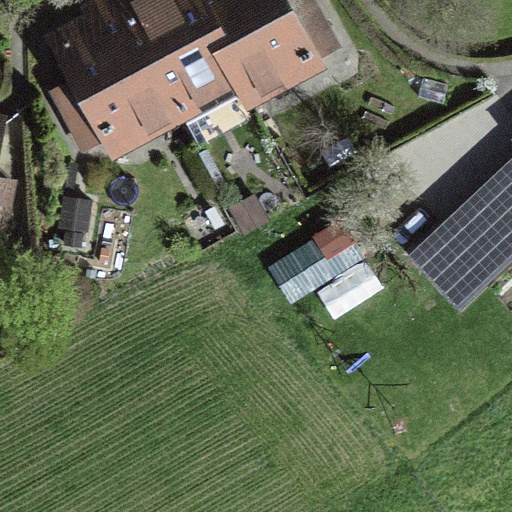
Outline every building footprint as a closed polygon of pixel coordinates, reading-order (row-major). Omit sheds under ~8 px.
[(248,96),(249,95),(198,0),(129,0),(122,4),(178,111),(238,78),(248,96)] [(311,0),(287,0),(280,4),(277,0),(198,0),(249,95),(311,62),(289,20),(315,6),(311,0)] [(63,108),(90,93),(117,144),(178,111),(122,4),(60,38),(81,77),(54,92),(63,108)] [(470,195),(443,153),(383,191),(411,233),(470,195)] [(0,198),(8,200),(11,182),(0,179),(0,198)]
